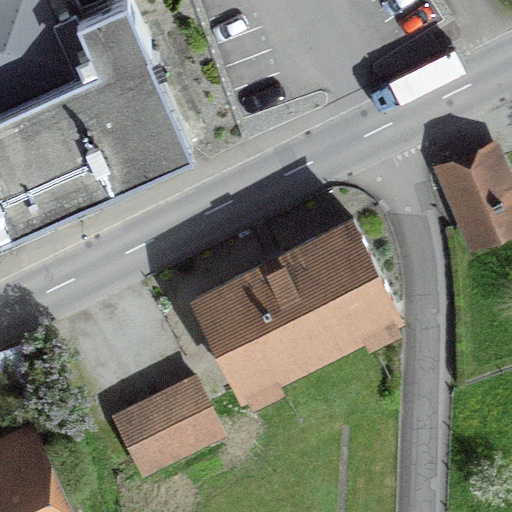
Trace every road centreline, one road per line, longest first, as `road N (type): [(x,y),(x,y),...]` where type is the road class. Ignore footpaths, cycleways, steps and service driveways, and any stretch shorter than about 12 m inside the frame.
road 1 (residential): [(380,132),(0,312)]
road 2 (residential): [(380,132),(415,218),(424,266),(424,511)]
road 3 (residential): [(510,64),(380,132)]
